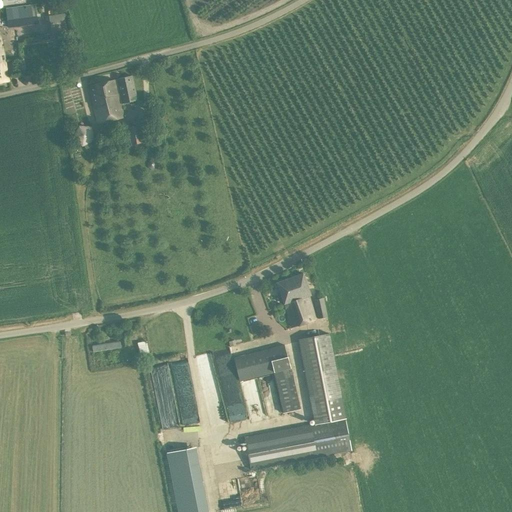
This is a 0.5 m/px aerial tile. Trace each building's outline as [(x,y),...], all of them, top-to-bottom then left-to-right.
[(8,27),(20,25),(32,24),(30,5),(5,8),(8,27)] [(49,34),(59,33),(57,16),(47,17),(49,34)] [(122,105),(137,101),(132,77),(117,80),(120,94),(118,95),(115,80),(89,87),(93,106),(98,124),(124,118),(119,98),(120,97),(122,105)] [(80,147),(94,145),(91,125),(77,126),(80,147)] [(132,146),(144,143),(140,125),(127,128),(132,146)] [(152,160),(151,160),(150,160),(149,161),(148,162),(147,163),(147,164),(147,165),(147,166),(148,167),(148,168),(149,168),(149,169),(150,169),(151,169),(152,169),(153,169),(154,169),(154,168),(155,168),(155,167),(156,166),(156,165),(156,164),(156,163),(155,162),(154,161),(153,160),(152,160)] [(293,328),(316,320),(309,296),(311,295),(303,273),(277,284),(293,328)] [(318,319),(327,317),(323,298),(314,300),(318,319)] [(316,425),(346,419),(330,334),(299,340),(316,425)] [(94,352),(122,346),(121,340),(92,345),(94,352)] [(138,342),(140,353),(149,352),(147,340),(138,342)] [(285,414),(302,410),(285,346),(235,359),(241,382),(275,373),(285,414)] [(200,357),(214,425),(227,422),(214,354),(200,357)] [(180,427),(173,386),(161,389),(163,396),(158,397),(164,430),(180,427)] [(265,399),(275,396),(273,390),(264,393),(265,399)] [(346,419),(316,425),(246,439),(252,471),(353,451),(346,419)] [(177,511),(208,511),(197,446),(167,451),(177,511)]
